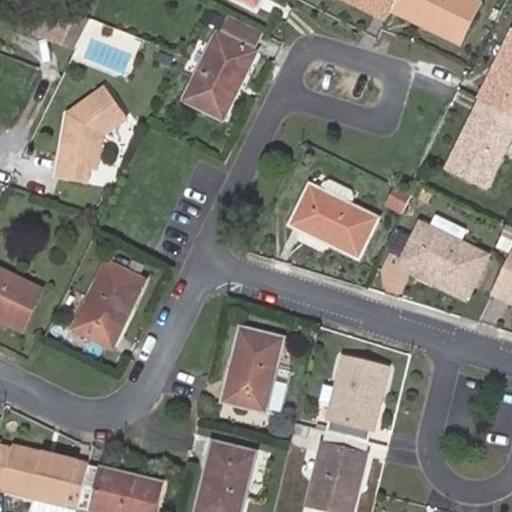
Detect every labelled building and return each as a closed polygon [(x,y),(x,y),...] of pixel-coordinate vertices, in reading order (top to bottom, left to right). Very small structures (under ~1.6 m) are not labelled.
[(237,0),(257,10),(261,0),(237,0)] [(397,0),(347,0),(388,19),(392,10),(397,0)] [(461,43),(480,4),(473,0),(397,0),(392,10),(461,43)] [(35,35),(52,42),(64,11),(54,7),(47,4),(35,35)] [(91,21),(64,11),(52,42),(76,51),(91,21)] [(229,16),(219,35),(254,52),(263,34),(229,16)] [(186,102),(208,113),(224,121),(258,54),(254,52),(219,35),(186,102)] [(511,40),(482,101),(511,115),(511,40)] [(130,122),(107,90),(84,107),(83,111),(79,115),(77,112),(69,118),(61,185),(91,188),(93,175),(100,176),(104,140),(130,122)] [(511,136),(511,115),(482,101),(448,170),(486,189),(511,136)] [(312,187),(291,226),(366,264),(387,224),(354,208),(358,200),(357,195),(334,184),(329,185),(325,193),(312,187)] [(488,258),(422,224),(403,262),(470,295),(488,258)] [(511,240),(511,227),(508,225),(502,235),(511,240)] [(403,231),(391,254),(402,260),(414,237),(403,231)] [(511,256),(493,295),(511,304),(511,256)] [(100,280),(140,294),(146,282),(108,263),(100,280)] [(0,271),(0,318),(23,329),(41,291),(0,271)] [(113,349),(140,294),(100,280),(75,331),(113,349)] [(276,371),(278,363),(283,340),(241,330),(224,402),(266,413),(276,371)] [(387,372),(346,362),(339,389),(324,385),(320,402),(335,406),(328,433),(369,443),(387,372)] [(288,374),(276,371),(267,410),(279,413),(288,374)] [(352,511),(369,443),(328,433),(310,507),(328,511),(352,511)] [(0,489),(33,498),(79,510),(89,466),(16,449),(0,444),(0,489)] [(242,511),(256,454),(214,444),(197,511),(242,511)] [(156,511),(163,485),(89,466),(79,510),(78,511),(156,511)] [(78,511),(79,510),(33,498),(29,511),(78,511)]
